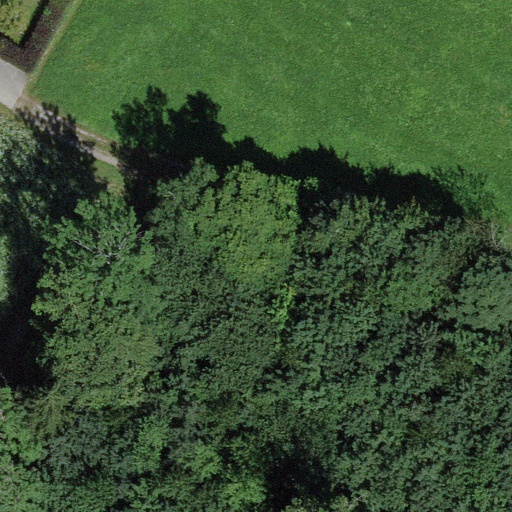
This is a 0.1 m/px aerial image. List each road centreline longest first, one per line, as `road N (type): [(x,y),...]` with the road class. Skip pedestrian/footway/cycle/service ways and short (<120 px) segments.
road 1 (track): [(308,511),(281,385),(251,298),(182,201),(13,93)]
road 2 (track): [(105,151),(235,174),(511,267)]
